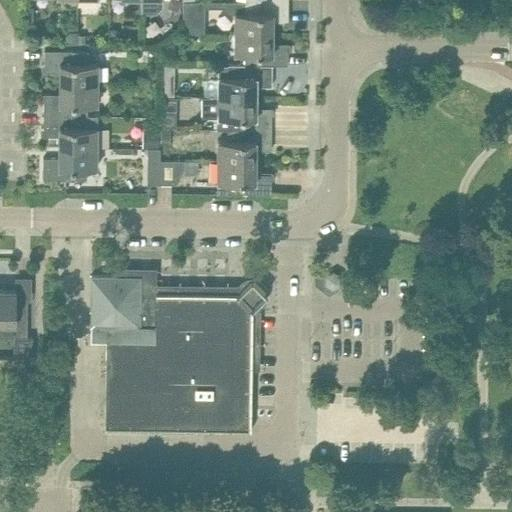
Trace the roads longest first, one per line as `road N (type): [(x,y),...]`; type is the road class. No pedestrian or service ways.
road 1 (residential): [(285,229),(283,451),(79,449)]
road 2 (residential): [(79,449),(77,225)]
road 3 (residential): [(285,229),(328,216),(344,42)]
road 4 (residential): [(285,229),(77,225)]
road 5 (residential): [(14,151),(12,35),(0,7)]
road 6 (residential): [(344,42),(469,48)]
